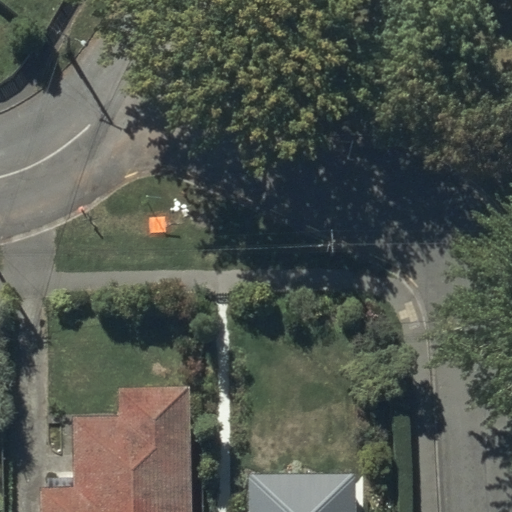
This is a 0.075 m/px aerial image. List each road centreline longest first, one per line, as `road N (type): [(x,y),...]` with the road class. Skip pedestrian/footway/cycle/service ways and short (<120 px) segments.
road 1 (residential): [(138,82),(404,212),(456,252),(483,356),(489,511)]
road 2 (residential): [(138,82),(74,144),(0,179)]
